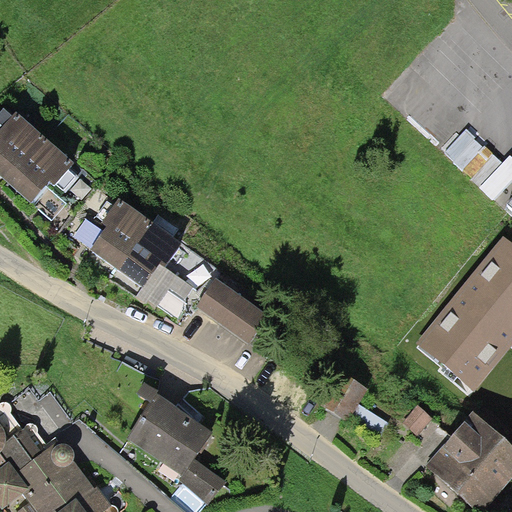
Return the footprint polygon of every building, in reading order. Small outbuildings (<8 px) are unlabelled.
[(0,132),(4,136),(0,140),(0,169),(23,190),(34,200),(71,158),(10,104),(0,115),(0,132)] [(446,155),(496,206),(511,191),(511,169),(473,129),(446,155)] [(126,201),(94,244),(104,252),(135,274),(147,283),(180,240),(126,201)] [(511,245),(504,239),(413,351),(475,401),(511,355),(511,245)] [(219,276),(201,301),(251,338),(270,313),(219,276)] [(347,378),(328,411),(380,439),(389,423),(358,406),(368,389),(347,378)] [(153,406),(130,441),(182,474),(178,480),(209,507),(225,481),(195,462),(214,432),(157,395),(159,392),(145,383),(137,396),(153,406)] [(511,410),(511,384),(496,386),(498,412),(511,410)] [(95,511),(94,510),(112,495),(100,479),(96,480),(74,453),(76,447),(75,442),(71,435),(66,433),(59,436),(51,442),(44,442),(31,417),(14,427),(0,406),(0,499),(1,501),(16,494),(26,511),(95,511)] [(511,439),(475,408),(429,462),(483,507),(511,472),(511,439)]
